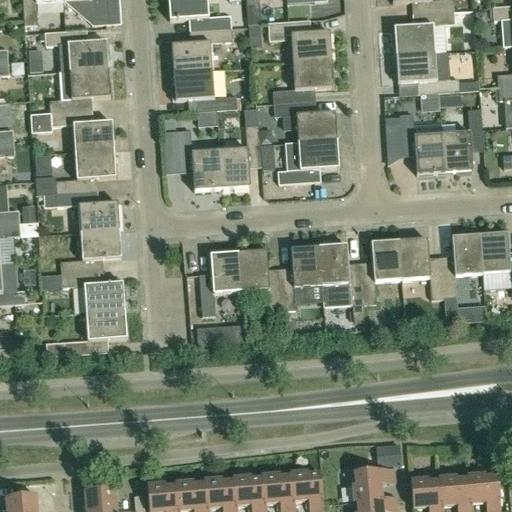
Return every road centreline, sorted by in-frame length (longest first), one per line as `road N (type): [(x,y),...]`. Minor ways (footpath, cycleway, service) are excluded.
road 1 (tertiary): [(0,431),(511,388)]
road 2 (residential): [(137,216),(355,198)]
road 3 (residential): [(137,216),(122,0)]
road 4 (residential): [(355,198),(345,0)]
road 5 (residential): [(355,198),(511,186)]
